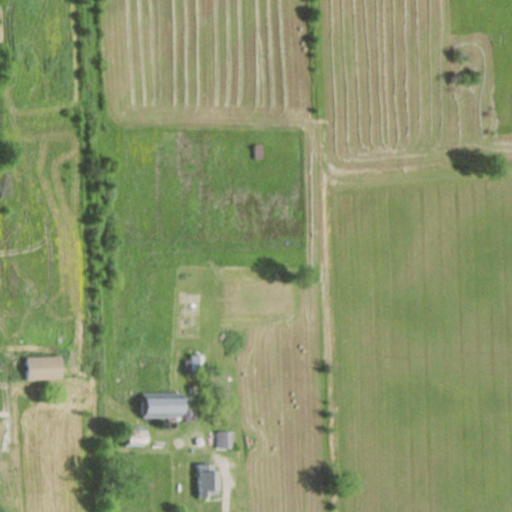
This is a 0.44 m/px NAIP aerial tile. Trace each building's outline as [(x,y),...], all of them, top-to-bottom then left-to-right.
[(20,381),(56,381),(56,358),(20,358),(20,381)] [(176,394),(136,394),(136,419),(176,419),(176,394)] [(119,446),(136,446),(136,429),(119,429),(119,446)] [(228,450),(228,434),(212,434),(212,450),(228,450)] [(192,466),(192,498),(212,498),(212,466),(192,466)]
